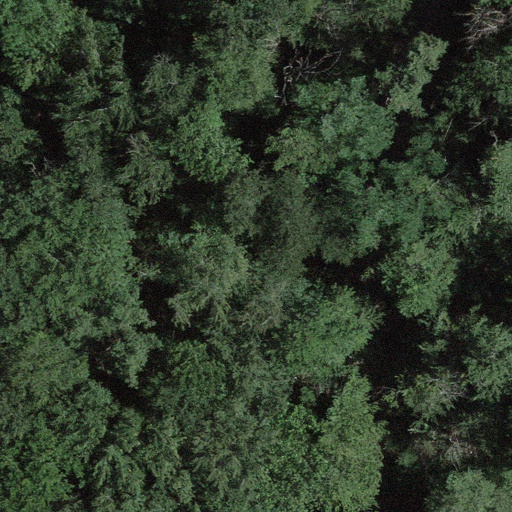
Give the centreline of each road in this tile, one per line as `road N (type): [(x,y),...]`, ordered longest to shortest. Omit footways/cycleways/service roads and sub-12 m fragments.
road 1 (track): [(511,52),(449,511)]
road 2 (track): [(109,0),(0,116)]
